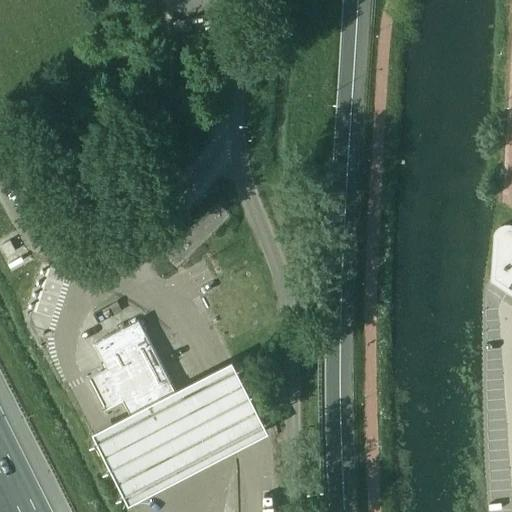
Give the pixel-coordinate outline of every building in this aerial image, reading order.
[(494,234),(492,271),(510,284),(511,280),(511,224),(507,223),(501,224),(496,228),(494,234)] [(10,239),(1,244),(7,255),(16,250),(10,239)] [(22,255),(7,262),(10,267),(24,260),(22,255)] [(107,368),(90,377),(106,408),(123,399),(132,417),(176,394),(139,320),(94,343),(107,368)] [(233,358),(95,429),(132,500),(270,429),(233,358)]
